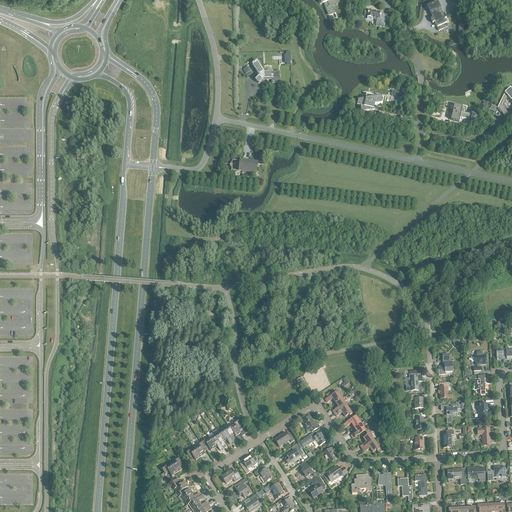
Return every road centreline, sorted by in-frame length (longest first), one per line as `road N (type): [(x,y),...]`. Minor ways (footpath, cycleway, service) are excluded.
road 1 (unclassified): [(45,511),(46,370),(57,337),(50,219),(56,102)]
road 2 (unclassified): [(42,157),(36,511)]
road 3 (secondary): [(124,163),(98,511)]
road 4 (secondary): [(124,511),(153,167)]
road 5 (residential): [(436,458),(355,461),(313,404),(260,439)]
road 6 (residential): [(416,161),(216,119)]
road 7 (residential): [(416,161),(417,62),(402,20),(379,0)]
road 8 (residential): [(436,458),(500,454),(499,383),(511,372)]
road 9 (residential): [(216,119),(217,64),(198,0)]
